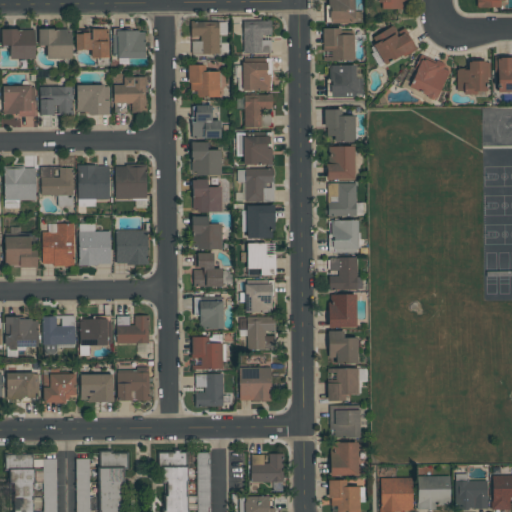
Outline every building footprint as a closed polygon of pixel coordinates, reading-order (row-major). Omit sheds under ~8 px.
[(326,0),(326,21),(353,22),(353,0),(326,0)] [(378,0),(379,9),(402,9),(402,0),(378,0)] [(502,0),(475,0),(476,8),(503,7),(502,0)] [(243,54),(270,53),(269,40),(261,40),(261,35),(270,35),(270,21),(242,21),(243,54)] [(218,54),(218,22),(190,22),(189,36),(199,36),(199,41),(191,41),(191,54),(218,54)] [(383,64),(414,49),(405,32),(397,36),(392,26),(370,38),(383,64)] [(9,59),(33,59),(33,28),(1,27),(1,46),(9,46),(9,59)] [(37,27),(38,46),(45,46),(46,59),(71,58),(70,30),(55,30),(55,27),(37,27)] [(353,34),(340,33),(340,27),(323,27),(322,61),(353,61),(353,34)] [(107,58),(107,28),(75,29),(75,50),(90,50),(90,58),(107,58)] [(144,58),(144,29),(111,29),(112,58),(144,58)] [(511,90),(511,55),(494,56),(495,91),(511,90)] [(449,68),(420,56),(407,88),(435,100),(449,68)] [(486,93),(486,59),(467,59),(467,69),(456,69),(455,93),(486,93)] [(242,91),(270,90),(269,61),(241,62),(242,91)] [(330,98),(355,97),(354,64),(329,65),(330,98)] [(218,97),(218,65),(188,65),(188,98),(218,97)] [(113,84),(112,103),(130,103),(130,112),(145,113),(145,77),(123,76),(122,84),(113,84)] [(103,83),(76,83),(76,114),(108,114),(108,100),(103,101),(103,83)] [(34,115),(34,84),(2,84),(2,115),(34,115)] [(71,114),(70,87),(38,87),(39,115),(55,115),(55,114),(71,114)] [(243,97),(243,128),(271,127),(270,96),(243,97)] [(219,138),(219,120),(211,120),(210,104),(194,104),(194,122),(191,122),(191,138),(219,138)] [(340,108),(324,108),(324,136),(333,136),(333,142),(353,142),(354,114),(340,114),(340,108)] [(242,165),(271,164),(270,135),(242,136),(242,165)] [(220,175),(219,148),(206,149),(206,141),(190,142),(191,175),(220,175)] [(353,146),(326,147),(327,179),(353,179),(353,146)] [(108,199),(108,164),(76,165),(77,206),(95,206),(95,199),(108,199)] [(146,199),(145,164),(114,164),(114,199),(146,199)] [(71,206),(72,167),(40,166),(39,196),(56,196),(56,206),(71,206)] [(35,200),(34,167),(3,168),(3,208),(18,208),(18,201),(35,200)] [(219,186),(207,186),(207,179),(191,180),(192,212),(220,212),(219,186)] [(328,217),(355,216),(355,184),(327,184),(328,217)] [(245,205),(246,238),(273,238),(273,205),(245,205)] [(192,249),(220,249),(220,223),(207,222),(207,216),(192,216),(192,249)] [(356,220),(329,220),(329,252),(356,252),(356,220)] [(77,265),(109,265),(109,232),(93,231),(94,225),(78,224),(77,265)] [(115,265),(147,264),(146,230),(114,231),(115,265)] [(29,236),(3,236),(4,267),(36,267),(36,249),(29,249),(29,236)] [(259,275),(273,275),(273,242),(246,243),(246,269),(259,269),(259,275)] [(221,286),(221,268),(212,268),(212,253),(193,253),(193,287),(221,286)] [(356,257),(328,258),(328,270),(337,270),(337,277),(327,277),(328,291),(356,290),(356,257)] [(271,284),(243,284),(243,313),(271,313),(271,284)] [(328,328),(355,328),(355,293),(328,294),(328,328)] [(222,300),(193,300),(194,315),(198,315),(198,330),(222,329),(222,300)] [(37,349),(37,320),(18,320),(18,315),(4,316),(4,349),(37,349)] [(42,346),(74,346),(73,315),(60,316),(60,326),(55,326),(55,317),(41,317),(42,346)] [(115,344),(148,343),(147,315),(133,315),(133,326),(129,326),(128,316),(115,316),(115,344)] [(273,317),(238,318),(238,329),(244,328),(244,350),(273,349),(273,317)] [(107,345),(106,318),(78,318),(78,346),(107,345)] [(327,358),(335,358),(335,364),(356,364),(357,337),(343,336),(343,330),(327,330),(327,358)] [(221,343),(206,344),(206,337),(190,337),(191,369),(221,368),(221,343)] [(147,367),(132,367),(131,400),(147,400),(147,367)] [(270,400),(270,367),(238,368),(238,401),(270,400)] [(357,368),(329,368),(329,382),(326,382),(326,401),(344,401),(344,394),(357,394),(357,368)] [(115,401),(129,401),(130,370),(116,370),(115,401)] [(33,398),(33,371),(4,372),(5,399),(33,398)] [(75,374),(43,373),(42,403),(64,403),(64,395),(74,395),(75,374)] [(111,373),(79,374),(79,402),(112,401),(111,373)] [(221,374),(194,374),(194,387),(202,387),(203,392),(194,392),(194,407),(222,406),(221,374)] [(330,439),(359,438),(358,410),(336,410),(336,406),(329,406),(330,439)] [(357,476),(357,442),(330,442),(331,476),(357,476)] [(98,511),(121,511),(121,468),(127,468),(126,452),(98,452),(98,511)] [(185,511),(185,452),(159,452),(159,481),(163,481),(162,511),(185,511)] [(209,511),(209,453),(195,453),(195,511),(209,511)] [(282,482),(282,454),(268,454),(268,464),(262,464),(262,455),(248,455),(248,483),(282,482)] [(31,511),(32,455),(10,455),(9,511),(31,511)] [(56,511),(55,459),(41,459),(42,511),(56,511)] [(75,459),(75,511),(88,511),(88,459),(75,459)] [(509,510),(510,503),(511,503),(511,475),(491,475),(490,510),(509,510)] [(416,477),(416,510),(435,510),(435,506),(449,506),(448,476),(416,477)] [(411,478),(379,478),(379,511),(380,511),(411,511),(411,478)] [(358,511),(358,487),(345,487),(345,480),(328,481),(328,506),(336,506),(335,511),(358,511)] [(486,510),(486,482),(454,481),(453,509),(486,510)] [(243,511),(270,511),(271,508),(268,509),(268,496),(243,496),(243,511)]
